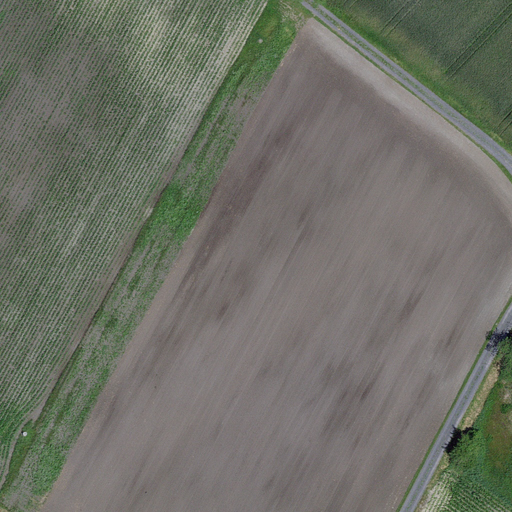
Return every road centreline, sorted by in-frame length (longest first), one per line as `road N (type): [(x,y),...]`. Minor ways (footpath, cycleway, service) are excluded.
road 1 (track): [(305,0),(511,163)]
road 2 (track): [(511,317),(406,511)]
